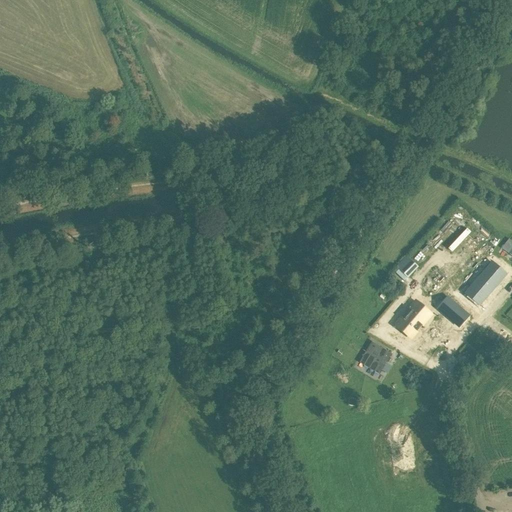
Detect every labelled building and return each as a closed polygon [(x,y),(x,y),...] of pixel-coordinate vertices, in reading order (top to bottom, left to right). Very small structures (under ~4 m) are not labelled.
[(486,231),(455,204),(399,267),(430,294),(486,231)] [(498,242),(494,250),(502,253),(505,245),(498,242)] [(481,304),(507,275),(494,263),(468,292),(481,304)] [(470,317),(447,297),(437,309),(459,329),(470,317)] [(430,314),(415,300),(394,323),(409,337),(430,314)] [(511,313),(500,306),(491,320),(511,333),(511,313)] [(429,334),(434,329),(426,322),(422,327),(429,334)] [(379,373),(390,353),(369,341),(358,361),(379,373)]
